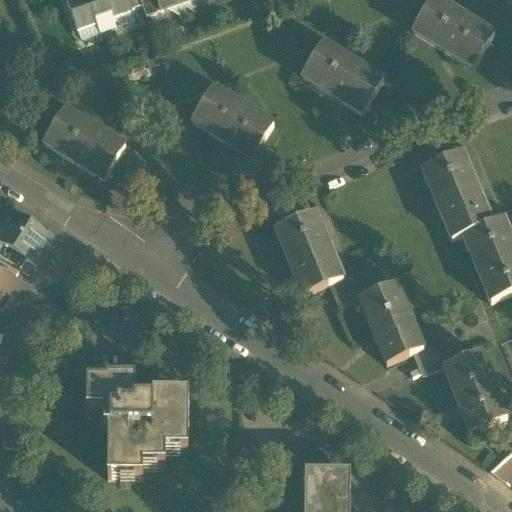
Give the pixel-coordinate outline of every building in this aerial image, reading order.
[(97,29),(100,37),(116,31),(113,23),(132,16),(131,13),(126,0),(78,0),(67,4),(78,36),(97,29)] [(126,0),(131,13),(142,9),(139,0),(126,0)] [(139,0),(146,20),(163,14),(162,12),(157,0),(139,0)] [(157,0),(162,12),(195,0),(157,0)] [(453,61),(473,73),(494,40),(433,2),(412,36),(444,55),(443,56),(453,62),(453,61)] [(113,23),(116,31),(135,25),(132,16),(113,23)] [(101,40),(100,37),(97,29),(78,36),(82,47),(101,40)] [(362,119),(363,119),(384,85),(323,48),(302,81),(333,100),(333,101),(343,108),(343,107),(362,118),(362,119)] [(252,164),(274,130),(213,93),(192,126),(223,146),(223,147),(232,153),(233,152),(252,164)] [(103,186),(104,187),(125,153),(65,115),(44,149),(75,168),(74,169),(84,175),(85,174),(104,185),(103,186)] [(463,241),(491,308),(511,299),(511,245),(503,225),(504,224),(492,229),(463,158),(463,157),(422,174),(452,246),(463,241)] [(27,263),(35,268),(51,243),(11,218),(1,232),(10,237),(3,248),(27,263)] [(302,300),(303,302),(331,290),(343,285),(343,284),(316,219),(316,218),(275,234),(302,300)] [(0,253),(3,248),(10,237),(1,232),(0,230),(0,253)] [(0,253),(0,260),(20,273),(27,263),(3,248),(0,253)] [(0,277),(13,285),(19,275),(0,263),(0,277)] [(0,305),(9,311),(21,291),(13,285),(0,277),(0,305)] [(331,290),(340,313),(360,305),(360,304),(351,281),(343,284),(343,285),(331,290)] [(386,369),(386,370),(415,359),(423,355),(423,354),(396,290),(397,290),(396,289),(360,304),(360,305),(373,338),(372,338),(377,349),(378,348),(386,369)] [(0,324),(9,311),(0,305),(0,324)] [(415,359),(424,382),(444,374),(443,373),(444,372),(435,349),(423,354),(423,355),(415,359)] [(470,438),(470,439),(507,424),(480,358),(480,357),(444,372),(443,373),(444,374),(457,407),(456,407),(461,418),(462,417),(470,438)] [(108,484),(143,484),(143,472),(165,472),(165,457),(188,457),(188,401),(153,401),(153,404),(153,409),(135,409),(135,403),(136,387),(107,387),(107,390),(87,389),(87,418),(111,419),(111,435),(108,435),(108,484)] [(305,477),(327,477),(327,452),(326,452),(326,454),(243,453),(243,451),(242,451),(242,476),(305,477)] [(349,511),(350,477),(327,477),(305,477),(304,511),(349,511)]
